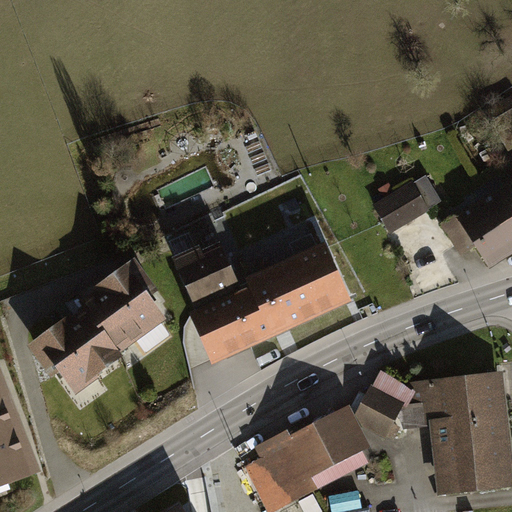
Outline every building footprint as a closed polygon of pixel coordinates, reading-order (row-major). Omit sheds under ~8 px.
[(511,168),(446,207),(486,275),(511,259),(511,168)] [(377,206),(396,236),(436,212),(418,182),(377,206)] [(241,230),(190,256),(243,361),(347,309),(317,250),(264,276),(241,230)] [(144,262),(37,348),(78,399),(185,313),(144,262)] [(4,314),(0,315),(0,497),(66,472),(4,314)] [(435,388),(397,362),(369,401),(392,443),(435,388)] [(511,368),(449,372),(456,483),(511,479),(511,368)] [(369,401),(269,455),(292,498),(392,443),(369,401)]
